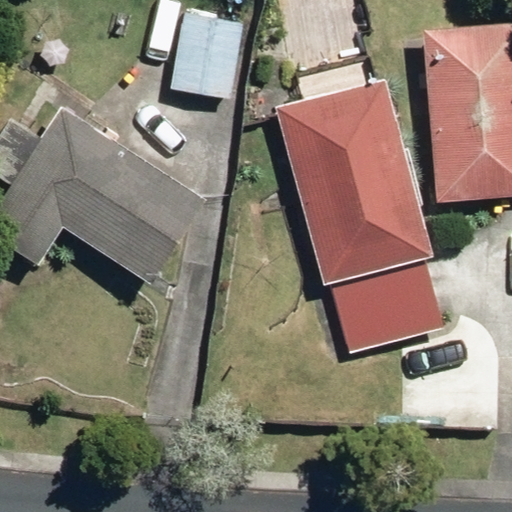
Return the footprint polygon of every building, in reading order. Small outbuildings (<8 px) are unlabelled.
[(174,92),(232,100),(243,26),(185,18),(174,92)] [(511,24),(426,31),(437,201),(511,197),(511,24)] [(278,111),(325,285),(434,256),(387,82),(278,111)] [(64,230),(150,287),(205,203),(35,91),(0,145),(0,178),(11,187),(0,203),(0,241),(39,267),(64,230)] [(337,297),(352,354),(442,330),(426,272),(337,297)] [(375,422),(425,423),(426,391),(376,390),(375,422)]
